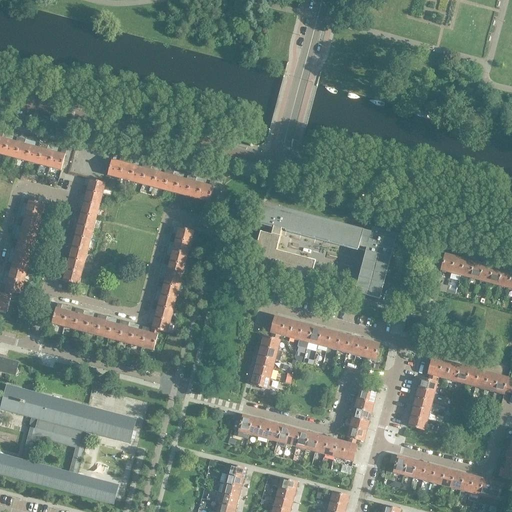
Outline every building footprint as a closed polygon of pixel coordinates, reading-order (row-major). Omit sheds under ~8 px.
[(0,154),(5,156),(10,136),(1,133),(0,136),(0,154)] [(16,159),(20,143),(18,143),(19,138),(10,136),(5,156),(16,159)] [(27,162),(33,142),(23,139),(22,144),(20,143),(16,159),(27,162)] [(38,165),(43,149),(41,149),(42,144),(33,142),(27,162),(38,165)] [(50,168),(55,147),(46,145),(45,150),(43,149),(38,165),(50,168)] [(61,171),(65,155),(63,155),(64,150),(55,147),(50,168),(61,171)] [(120,179),(124,163),(122,163),(123,158),(113,155),(108,176),(120,179)] [(131,182),(136,161),(127,159),(126,164),(124,163),(120,179),(131,182)] [(142,185),(146,169),(144,169),(145,164),(136,161),(131,182),(142,185)] [(153,188),(159,167),(149,165),(148,170),(146,169),(142,185),(153,188)] [(164,191),(168,175),(166,174),(168,170),(159,167),(153,188),(164,191)] [(176,194),(181,173),(172,171),(171,176),(168,175),(164,191),(176,194)] [(187,197),(191,181),(189,180),(190,176),(181,173),(176,194),(187,197)] [(198,200),(203,179),(194,177),(193,181),(191,181),(187,197),(198,200)] [(103,195),(106,184),(106,183),(90,179),(90,180),(85,179),(83,188),(88,189),(87,191),(103,195)] [(210,203),(214,187),(211,186),(213,182),(203,179),(198,200),(210,203)] [(100,207),(103,195),(87,191),(86,193),(82,192),(79,201),(100,207)] [(42,216),(45,204),(29,200),(29,202),(24,201),(22,210),(42,216)] [(97,218),(100,207),(79,201),(77,210),(82,212),(81,214),(97,218)] [(380,299),(397,234),(372,228),(371,233),(364,231),(364,230),(280,208),(280,207),(266,203),(265,204),(262,203),(257,223),(366,252),(355,293),(380,299)] [(39,227),(42,216),(22,210),(19,220),(24,221),(23,223),(39,227)] [(94,229),(97,218),(81,214),(81,216),(76,214),(73,224),(94,229)] [(36,238),(39,227),(23,223),(23,225),(18,224),(16,233),(36,238)] [(91,240),(94,229),(73,224),(71,233),(76,234),(75,236),(91,240)] [(191,243),(194,231),(179,227),(178,228),(174,226),(171,236),(176,237),(175,239),(191,243)] [(33,249),(36,238),(16,233),(13,242),(18,243),(17,245),(33,249)] [(88,251),(91,240),(75,236),(75,238),(70,237),(67,246),(88,251)] [(188,254),(191,243),(175,239),(175,241),(170,240),(168,249),(188,254)] [(30,261),(33,249),(17,245),(17,247),(12,246),(10,255),(30,261)] [(85,263),(88,251),(67,246),(65,255),(70,256),(69,258),(85,263)] [(185,266),(188,254),(168,249),(165,258),(170,259),(170,261),(185,266)] [(451,273),(455,257),(445,254),(441,270),(442,271),(442,272),(445,273),(446,272),(451,273)] [(27,272),(30,261),(10,255),(7,264),(12,266),(12,268),(27,272)] [(461,276),(465,260),(455,257),(451,273),(452,273),(452,274),(455,275),(455,274),(461,276)] [(82,274),(85,263),(69,258),(69,260),(64,259),(62,268),(82,274)] [(470,278),(474,262),(465,260),(461,276),(461,277),(464,277),(470,278)] [(182,277),(185,266),(170,261),(169,263),(164,262),(162,271),(182,277)] [(480,281),(484,265),(474,262),(470,278),(471,278),(470,279),(474,280),(474,279),(480,281)] [(489,283),(493,267),(484,265),(480,281),(480,282),(483,283),(483,282),(489,283)] [(499,286),(503,270),(493,267),(489,283),(490,283),(489,284),(493,285),(493,284),(499,286)] [(24,283),(27,272),(12,268),(11,270),(6,269),(4,278),(24,283)] [(79,285),(82,274),(62,268),(59,278),(64,279),(63,281),(79,285)] [(508,288),(511,273),(511,271),(503,270),(499,286),(499,287),(502,288),(502,287),(508,288)] [(179,288),(182,277),(162,271),(159,281),(164,282),(164,284),(179,288)] [(21,295),(24,283),(4,278),(1,287),(6,288),(5,291),(13,292),(21,295)] [(176,299),(179,288),(164,284),(163,286),(158,285),(156,294),(176,299)] [(11,297),(4,295),(0,293),(0,310),(7,312),(11,297)] [(173,310),(176,299),(156,294),(154,303),(158,304),(158,306),(173,310)] [(63,327),(69,307),(60,304),(58,309),(56,308),(52,324),(63,327)] [(170,322),(173,310),(158,306),(157,308),(152,307),(150,316),(170,322)] [(75,330),(79,314),(77,314),(78,309),(69,307),(63,327),(75,330)] [(86,333),(91,313),(82,310),(81,315),(79,314),(75,330),(86,333)] [(97,336),(101,320),(99,320),(100,315),(91,313),(86,333),(97,336)] [(108,339),(114,319),(105,316),(103,321),(101,320),(97,336),(108,339)] [(167,333),(170,322),(150,316),(148,325),(152,327),(152,329),(159,331),(167,333)] [(290,338),(294,322),(275,317),(271,333),(273,333),(272,339),(279,341),(280,335),(286,337),(286,338),(289,339),(289,338),(290,338)] [(120,342),(124,326),(122,326),(123,321),(114,319),(108,339),(120,342)] [(131,345),(136,325),(127,322),(126,327),(124,326),(120,342),(131,345)] [(299,340),(304,324),(294,322),(290,338),(295,339),(295,340),(298,341),(299,340)] [(309,343),(313,327),(304,324),(299,340),(305,342),(305,343),(308,344),(308,343),(309,343)] [(142,348),(146,332),(144,332),(145,327),(136,325),(131,345),(142,348)] [(318,345),(323,329),(313,327),(309,343),(314,344),(314,345),(317,346),(318,345)] [(328,348),(332,332),(323,329),(318,345),(324,347),(323,348),(327,349),(327,348),(328,348)] [(158,335),(150,333),(146,332),(142,348),(154,351),(158,335)] [(337,350),(341,334),(332,332),(328,348),(333,349),(333,350),(336,351),(336,350),(337,350)] [(347,353),(351,337),(341,334),(337,350),(343,352),(342,353),(346,354),(346,353),(347,353)] [(279,347),(280,341),(279,341),(272,339),(264,337),(262,347),(278,351),(278,350),(279,350),(280,347),(279,347)] [(356,355),(360,339),(351,337),(347,353),(352,354),(352,355),(355,356),(355,355),(356,355)] [(366,358),(370,342),(360,339),(356,355),(362,357),(361,358),(365,359),(365,358),(366,358)] [(375,360),(379,344),(370,342),(366,358),(371,359),(371,360),(374,361),(374,360),(375,360)] [(276,356),(278,351),(262,347),(259,356),(275,360),(275,359),(276,360),(277,356),(276,356)] [(274,366),(275,360),(259,356),(257,366),(273,370),(273,369),(274,369),(275,366),(274,366)] [(18,362),(6,359),(0,357),(0,371),(15,376),(18,362)] [(447,379),(451,363),(432,358),(428,374),(430,375),(429,380),(437,383),(439,377),(443,378),(443,379),(446,380),(446,379),(447,379)] [(457,382),(461,366),(451,363),(447,379),(452,381),(452,382),(456,383),(456,382),(457,382)] [(271,375),(273,370),(257,366),(254,375),(270,379),(270,378),(271,379),(272,375),(271,375)] [(466,384),(470,368),(461,366),(457,382),(462,383),(462,384),(465,385),(465,384),(466,384)] [(475,387),(480,371),(470,368),(466,384),(471,386),(471,387),(474,388),(475,387)] [(485,389),(489,373),(480,371),(475,387),(481,388),(481,389),(484,390),(484,389),(485,389)] [(494,392),(499,376),(489,373),(485,389),(490,391),(490,392),(493,393),(494,392)] [(269,385),(270,379),(254,375),(251,385),(262,388),(262,389),(265,389),(267,389),(268,388),(269,388),(270,385),(269,385)] [(505,391),(508,378),(499,376),(494,392),(500,393),(499,394),(503,395),(503,394),(504,394),(505,391)] [(435,391),(437,383),(429,380),(421,378),(419,387),(435,391)] [(0,455),(0,473),(113,504),(118,487),(76,476),(87,432),(129,443),(135,420),(8,387),(2,409),(34,418),(22,461),(0,455)] [(433,401),(435,391),(419,387),(417,397),(433,401)] [(374,404),(377,394),(360,389),(360,391),(359,390),(358,394),(359,394),(358,399),(374,404)] [(430,410),(433,401),(417,397),(414,406),(430,410)] [(371,413),(374,404),(358,399),(358,400),(357,400),(356,403),(357,403),(355,409),(371,413)] [(428,420),(430,410),(414,406),(412,416),(428,420)] [(369,423),(371,413),(355,409),(355,410),(354,409),(353,413),(354,413),(353,418),(369,423)] [(249,434),(253,418),(243,416),(240,427),(239,426),(238,430),(239,430),(239,432),(240,432),(240,433),(243,434),(243,433),(249,434)] [(425,431),(428,420),(412,416),(409,427),(420,429),(419,430),(423,431),(423,430),(425,431)] [(258,437),(262,421),(253,418),(249,434),(249,435),(252,436),(253,435),(258,437)] [(366,432),(369,423),(353,418),(353,419),(352,419),(351,422),(352,422),(350,428),(366,432)] [(267,439),(272,423),(262,421),(258,437),(259,437),(259,438),(262,439),(262,438),(267,439)] [(277,442),(281,426),(272,423),(267,439),(268,440),(271,441),(272,440),(277,442)] [(286,444),(291,428),(281,426),(277,442),(278,442),(278,443),(281,444),(281,443),(286,444)] [(296,447),(300,431),(291,428),(286,444),(287,445),(290,446),(291,445),(296,447)] [(364,442),(366,432),(350,428),(350,429),(349,428),(348,432),(349,432),(348,438),(349,438),(356,440),(364,442)] [(305,449),(310,433),(300,431),(296,447),(297,447),(296,448),(300,449),(300,448),(305,449)] [(315,452),(319,436),(310,433),(305,449),(306,450),(309,451),(309,450),(315,452)] [(324,454),(329,438),(319,436),(315,452),(316,452),(315,453),(319,454),(319,453),(324,454)] [(334,457),(338,441),(329,438),(324,454),(325,455),(328,456),(328,455),(334,457)] [(355,445),(356,440),(349,438),(348,443),(347,446),(356,448),(357,446),(355,445)] [(345,452),(347,446),(348,443),(338,441),(334,457),(335,457),(334,458),(338,459),(338,458),(343,459),(345,452)] [(355,455),(356,448),(347,446),(345,452),(355,455)] [(353,462),(355,455),(345,452),(343,459),(353,462)] [(404,475),(408,459),(398,457),(395,467),(394,467),(393,470),(394,471),(394,473),(395,473),(395,474),(398,475),(398,474),(404,475)] [(413,478),(417,462),(408,459),(404,475),(404,476),(407,477),(408,476),(413,478)] [(422,480),(427,464),(417,462),(413,478),(414,478),(414,479),(417,480),(417,479),(422,480)] [(432,483),(436,467),(427,464),(422,480),(423,481),(426,482),(427,481),(432,483)] [(243,480),(246,469),(230,465),(230,467),(229,467),(228,470),(229,470),(227,476),(243,480)] [(441,485),(446,469),(436,467),(432,483),(433,483),(432,484),(436,485),(436,484),(441,485)] [(451,488),(455,472),(446,469),(441,485),(442,486),(445,487),(445,486),(451,488)] [(511,470),(505,469),(504,469),(503,472),(504,473),(502,479),(504,479),(511,481),(511,470)] [(460,490),(465,474),(455,472),(451,488),(452,488),(451,489),(455,490),(455,489),(460,490)] [(470,493),(474,477),(465,474),(460,490),(461,491),(464,492),(464,491),(470,493)] [(241,489),(243,480),(227,476),(226,476),(225,480),(226,480),(225,485),(241,489)] [(479,495),(484,479),(474,477),(470,493),(471,493),(470,494),(474,495),(474,494),(479,495)] [(295,493),(298,483),(282,479),(281,481),(280,480),(280,484),(279,489),(295,493)] [(489,498),(493,482),(484,479),(479,495),(480,496),(483,497),(483,496),(489,498)] [(511,493),(511,481),(504,479),(502,484),(503,484),(502,489),(505,490),(505,492),(511,493)] [(501,491),(502,489),(503,484),(502,484),(493,482),(489,498),(490,498),(489,499),(493,500),(493,499),(499,500),(501,491)] [(238,499),(241,489),(225,485),(225,486),(224,486),(223,489),(224,489),(222,495),(238,499)] [(293,503),(295,493),(279,489),(279,490),(278,490),(277,493),(278,493),(277,499),(293,503)] [(347,507),(349,497),(333,492),(333,494),(332,494),(331,497),(332,497),(330,503),(347,507)] [(236,508),(238,499),(222,495),(221,495),(220,498),(221,499),(220,504),(236,508)] [(288,511),(290,511),(293,503),(277,499),(276,499),(275,499),(275,503),(274,508),(288,511)] [(345,511),(347,507),(330,503),(330,504),(329,503),(328,507),(329,507),(328,511),(345,511)]
